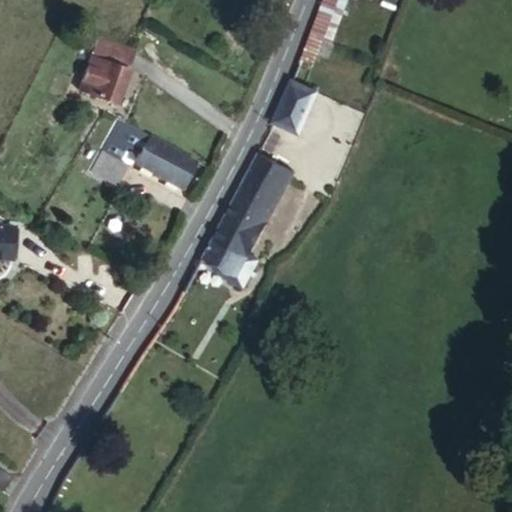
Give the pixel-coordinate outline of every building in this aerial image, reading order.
[(345,0),(328,0),(311,36),(326,43),(347,1),(345,0)] [(311,36),(270,118),(296,129),(314,92),(307,86),(318,59),(329,63),(337,48),(326,43),(311,36)] [(107,65),(58,49),(49,72),(63,78),(55,99),(90,111),(107,65)] [(45,85),(20,78),(15,104),(39,111),(45,85)] [(92,144),(105,153),(111,143),(83,128),(62,166),(83,181),(94,164),(84,157),(92,144)] [(163,192),(174,171),(113,139),(111,143),(105,153),(102,158),(163,192)] [(290,175),(252,156),(204,255),(225,262),(221,270),(246,283),(259,258),(252,254),(290,175)] [(0,499),(2,501),(12,485),(0,476),(0,499)]
